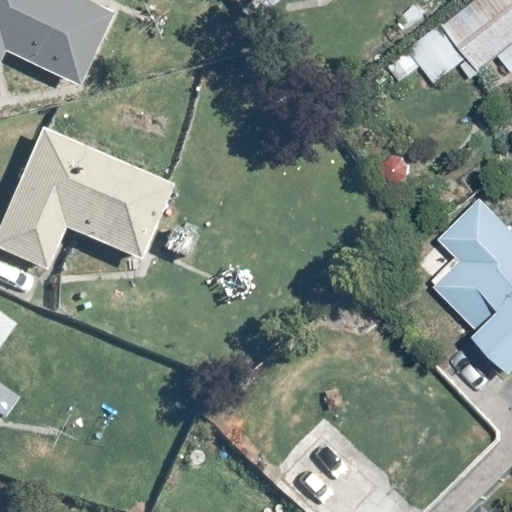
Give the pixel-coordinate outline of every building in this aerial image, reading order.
[(113,9),(95,0),(0,0),(0,51),(3,45),(78,81),(113,9)] [(511,0),(473,0),(400,59),(427,90),(463,59),(476,74),(497,55),(511,72),(511,0)] [(172,183),(39,128),(0,221),(0,247),(48,268),(65,227),(141,258),(172,183)] [(465,256),(442,279),(494,332),(482,344),(511,373),(511,219),(485,192),(443,234),(465,256)] [(0,344),(15,323),(0,311),(0,344)] [(501,511),(491,502),(481,511),(501,511)]
